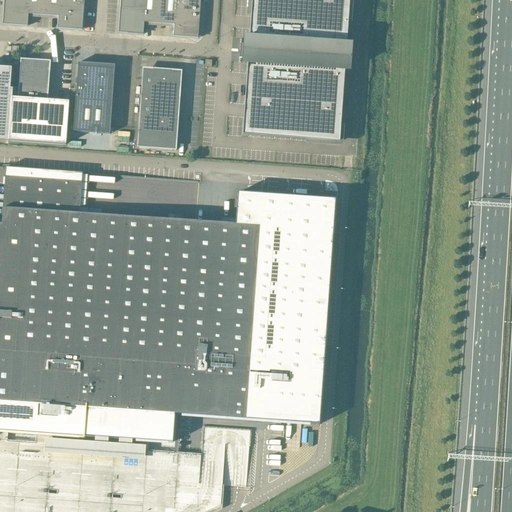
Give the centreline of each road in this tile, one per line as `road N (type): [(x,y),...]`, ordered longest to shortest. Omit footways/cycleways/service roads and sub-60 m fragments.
road 1 (motorway): [(509,0),(485,425)]
road 2 (unclassified): [(207,49),(0,36)]
